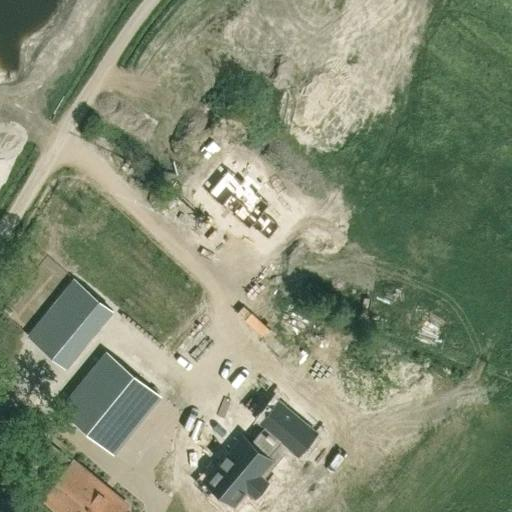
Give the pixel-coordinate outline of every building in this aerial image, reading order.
[(241,180),(228,169),(207,193),(249,229),(252,226),(268,240),(280,226),(264,212),(270,204),(256,193),(262,187),(246,174),(241,180)] [(98,188),(86,202),(115,226),(126,213),(98,188)] [(253,291),(189,234),(152,275),(217,332),(253,291)] [(124,297),(87,268),(43,325),(80,354),(124,297)] [(108,353),(61,408),(111,451),(158,395),(108,353)] [(383,498),(451,400),(398,363),(329,462),(383,498)] [(234,504),(246,490),(251,494),(255,497),(268,482),(264,479),(263,478),(259,474),(271,460),(268,457),(283,440),(286,443),(289,446),(298,453),(316,433),(303,422),(278,402),(261,422),(265,425),(251,443),(244,437),(206,481),(234,504)] [(60,511),(121,511),(127,504),(71,461),(42,498),(60,511)]
